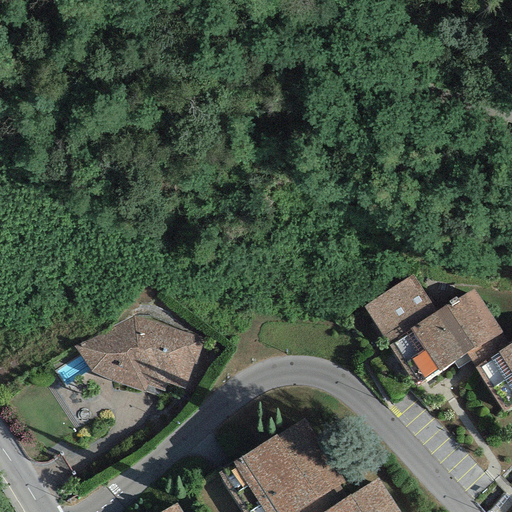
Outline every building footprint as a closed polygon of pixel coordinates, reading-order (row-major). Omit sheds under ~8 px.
[(411,293),(361,324),(385,357),(433,325),(411,293)] [(463,310),(389,361),(419,404),(491,353),(463,310)] [(132,324),(74,359),(90,390),(147,403),(184,394),(198,349),(132,324)] [(511,358),(476,383),(506,427),(511,422),(511,358)] [(299,441),(228,487),(244,511),(318,511),(335,502),(299,441)]
